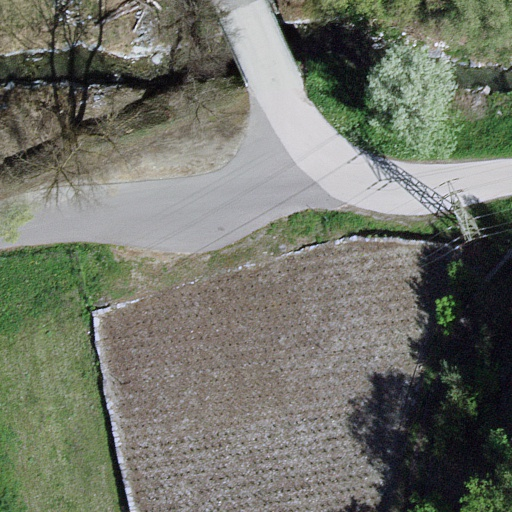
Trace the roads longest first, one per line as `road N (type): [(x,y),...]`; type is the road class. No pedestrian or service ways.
road 1 (residential): [(0,222),(33,213),(211,203),(296,169),(319,149)]
road 2 (track): [(511,257),(472,311),(415,511)]
road 3 (unclassified): [(511,188),(344,173),(319,149)]
road 4 (unclassified): [(319,149),(281,92),(244,0)]
